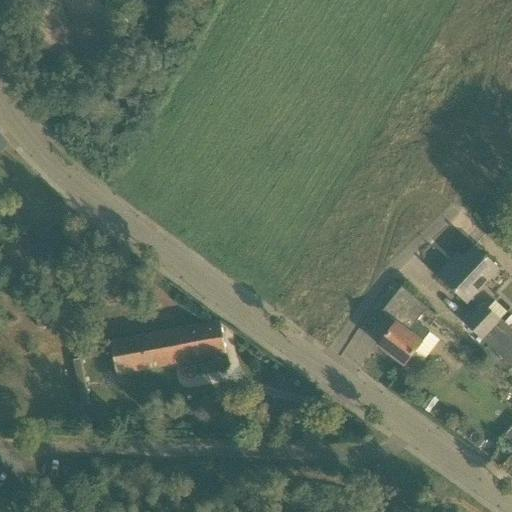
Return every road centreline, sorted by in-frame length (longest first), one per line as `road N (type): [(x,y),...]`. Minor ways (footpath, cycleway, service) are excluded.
road 1 (residential): [(415,432),(110,214),(31,143),(0,102)]
road 2 (residential): [(0,444),(383,453),(415,432)]
